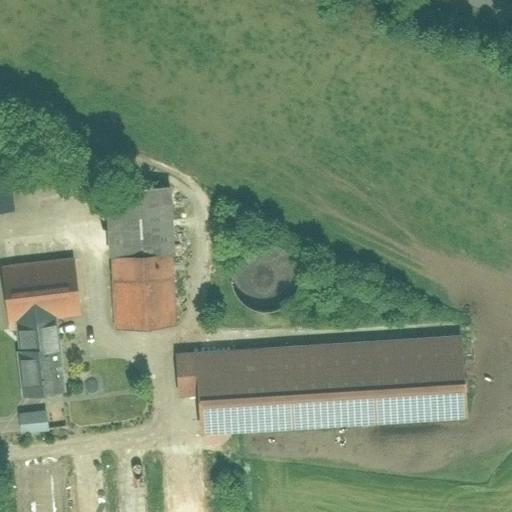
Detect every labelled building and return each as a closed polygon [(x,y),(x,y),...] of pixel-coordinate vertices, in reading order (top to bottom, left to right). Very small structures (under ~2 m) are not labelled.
[(178,323),(164,187),(108,193),(121,328),(178,323)] [(300,285),(300,280),(300,275),(298,268),(294,262),(290,257),(286,254),(281,251),(274,249),(269,249),(261,250),(256,252),(251,255),(246,260),(243,265),(240,270),(239,275),(238,281),(239,288),(241,293),(244,298),(248,303),(253,307),(258,309),(265,311),(271,311),(276,310),(282,308),(287,306),(291,302),(296,296),(298,292),(300,285)] [(77,267),(12,272),(15,320),(25,319),(31,394),(69,391),(63,319),(81,318),(77,267)] [(452,338),(180,354),(182,382),(204,381),(207,429),(456,415),(452,338)] [(11,415),(12,434),(40,433),(39,415),(11,415)]
